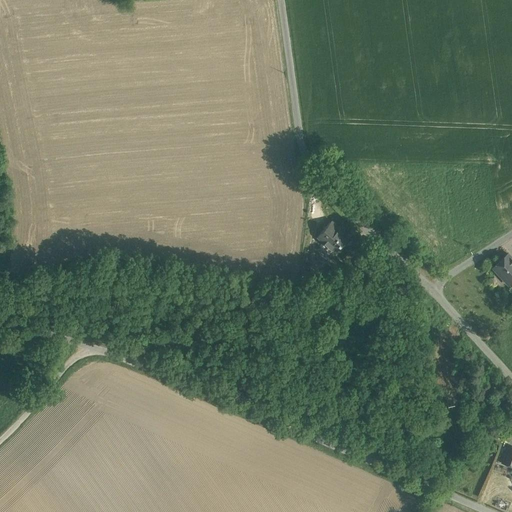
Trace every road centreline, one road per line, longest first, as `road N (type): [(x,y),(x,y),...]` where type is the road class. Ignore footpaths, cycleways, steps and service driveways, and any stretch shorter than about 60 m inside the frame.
road 1 (track): [(486,511),(117,353),(0,319)]
road 2 (unclassified): [(280,0),(302,154),(326,192),(430,287)]
road 3 (unclassified): [(430,287),(511,383)]
